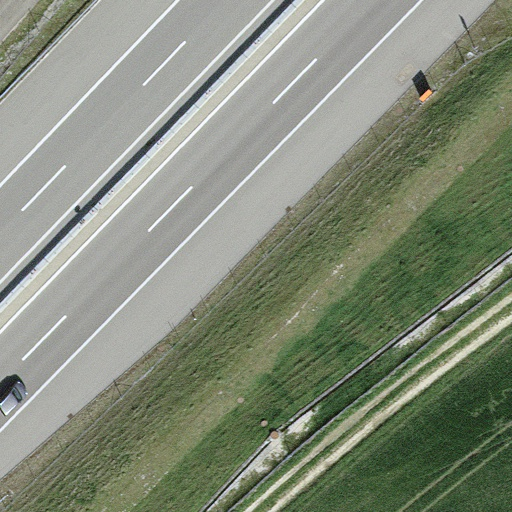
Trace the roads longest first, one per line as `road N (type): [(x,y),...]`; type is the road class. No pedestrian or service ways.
road 1 (motorway): [(0,382),(373,0)]
road 2 (track): [(511,288),(371,394),(245,511)]
road 3 (motorway): [(221,0),(0,229)]
